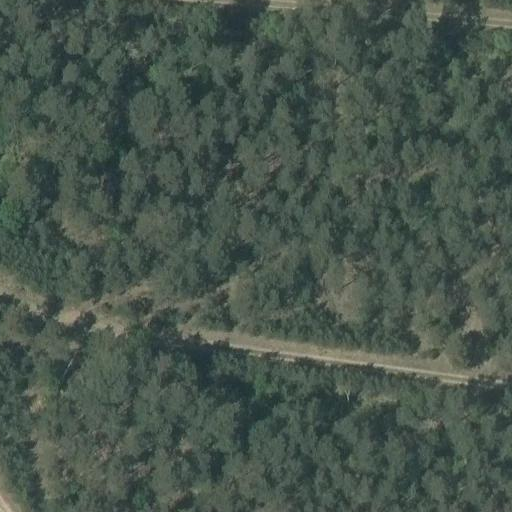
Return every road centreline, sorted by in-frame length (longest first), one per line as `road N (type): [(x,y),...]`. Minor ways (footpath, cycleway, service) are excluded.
road 1 (track): [(0,292),(40,316),(107,333),(511,390)]
road 2 (track): [(230,0),(511,27)]
